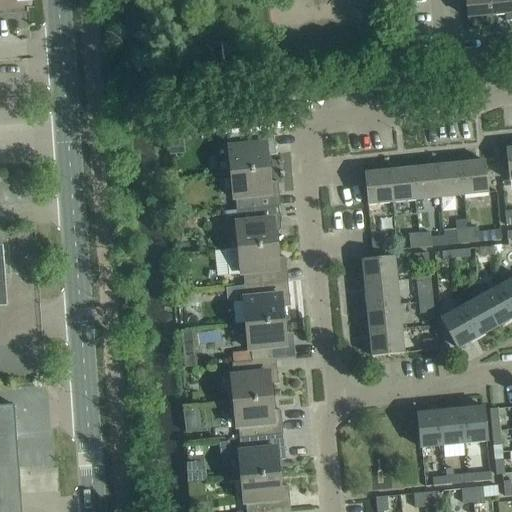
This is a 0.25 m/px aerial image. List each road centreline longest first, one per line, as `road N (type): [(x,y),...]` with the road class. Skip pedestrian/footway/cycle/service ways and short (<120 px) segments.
road 1 (tertiary): [(93,511),(58,0)]
road 2 (residential): [(348,398),(322,354),(301,128),(474,109),(489,97),(511,95)]
road 3 (residential): [(348,398),(448,389),(511,373)]
road 4 (residential): [(330,511),(321,430),(348,398)]
